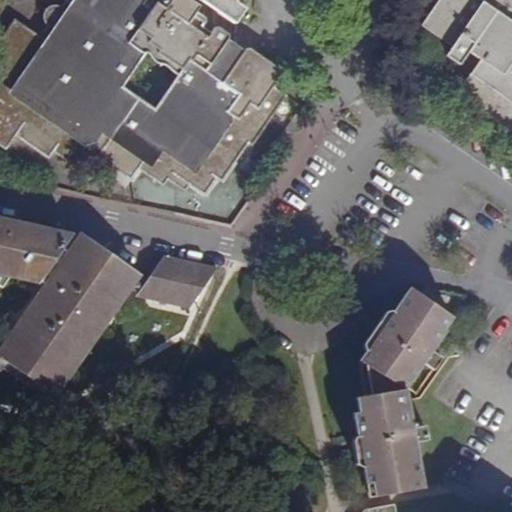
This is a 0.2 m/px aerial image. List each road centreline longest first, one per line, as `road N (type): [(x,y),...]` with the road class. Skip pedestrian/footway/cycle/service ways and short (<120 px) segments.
road 1 (residential): [(511,210),(373,117),(283,253)]
road 2 (residential): [(283,253),(0,187)]
road 3 (residential): [(511,304),(482,284),(283,253)]
